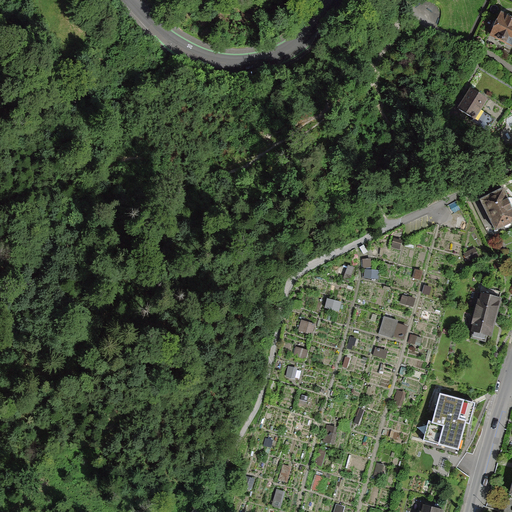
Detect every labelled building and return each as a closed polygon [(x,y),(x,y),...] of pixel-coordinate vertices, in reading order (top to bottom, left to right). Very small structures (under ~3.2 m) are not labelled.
[(511,18),(499,12),(488,34),(511,45),(511,18)] [(469,122),(485,100),(469,88),(452,110),(469,122)] [(488,194),(475,200),(492,235),(511,225),(511,213),(501,188),(488,194)] [(487,343),(499,299),(476,292),(464,336),(487,343)] [(409,324),(384,319),(380,336),(405,341),(409,324)] [(313,335),(315,325),(302,322),(300,332),(313,335)] [(453,458),(465,408),(440,402),(428,452),(453,458)] [(442,511),(444,507),(418,501),(415,511),(442,511)]
